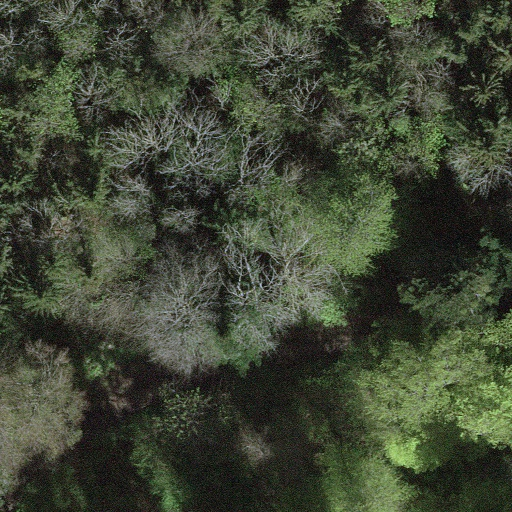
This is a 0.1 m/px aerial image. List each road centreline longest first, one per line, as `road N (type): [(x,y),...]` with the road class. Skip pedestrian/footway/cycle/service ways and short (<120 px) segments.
road 1 (track): [(228,362),(511,286)]
road 2 (track): [(0,493),(63,433),(134,392),(228,362)]
